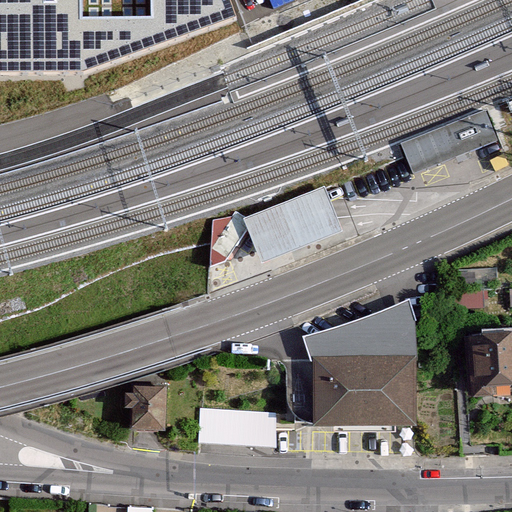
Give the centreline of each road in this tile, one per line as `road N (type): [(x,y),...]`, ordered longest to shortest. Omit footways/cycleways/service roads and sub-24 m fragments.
road 1 (primary): [(0,387),(238,314),(511,199)]
road 2 (tertiary): [(226,485),(511,485)]
road 3 (tertiary): [(0,421),(102,457),(226,485)]
road 4 (tertiary): [(0,476),(226,485)]
